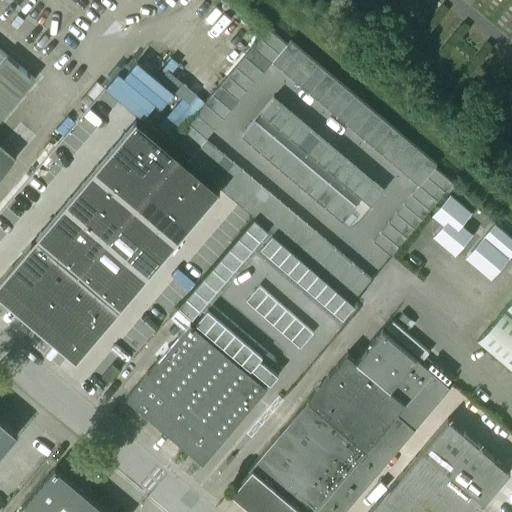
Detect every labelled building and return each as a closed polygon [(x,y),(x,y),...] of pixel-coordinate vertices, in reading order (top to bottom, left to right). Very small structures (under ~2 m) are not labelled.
[(268,28),(260,37),(279,53),(272,61),(281,69),(299,47),(290,40),(286,44),(268,28)] [(260,37),(245,56),(263,71),(272,61),(279,53),(260,37)] [(299,47),(281,69),(290,77),(308,55),(299,47)] [(0,118),(34,78),(0,49),(0,173),(15,156),(0,143),(0,118)] [(308,55),(290,77),(299,84),(317,63),(308,55)] [(245,56),(236,66),(254,82),(263,71),(245,56)] [(317,63),(299,84),(309,92),(327,70),(317,63)] [(236,66),(228,75),(246,91),(254,82),(236,66)] [(327,70),(309,92),(318,100),(336,78),(327,70)] [(228,75),(220,84),(239,100),(246,91),(228,75)] [(336,78),(318,100),(327,107),(345,86),(336,78)] [(220,84),(212,94),(231,109),(239,100),(220,84)] [(345,86),(327,107),(336,115),(354,94),(345,86)] [(212,94),(205,103),(223,118),(231,109),(212,94)] [(354,94),(336,115),(345,123),(363,102),(354,94)] [(273,97),(241,134),(342,219),(350,210),(360,218),(383,190),(273,97)] [(363,102),(345,123),(355,131),(373,109),(363,102)] [(205,103),(196,113),(214,129),(223,118),(205,103)] [(373,109),(355,131),(364,138),(382,117),(373,109)] [(196,113),(180,132),(198,147),(205,139),(214,129),(196,113)] [(382,117),(364,138),(373,146),(391,125),(382,117)] [(136,118),(121,135),(164,171),(178,154),(136,118)] [(391,125),(373,146),(382,154),(400,133),(391,125)] [(180,132),(172,141),(191,157),(187,160),(196,168),(214,146),(205,139),(198,147),(180,132)] [(400,133),(382,154),(391,162),(409,140),(400,133)] [(164,171),(121,135),(107,151),(150,188),(164,171)] [(409,140),(391,162),(401,169),(419,148),(409,140)] [(214,146),(196,168),(205,175),(223,154),(214,146)] [(419,148),(401,169),(410,177),(428,156),(419,148)] [(150,188),(107,151),(93,168),(136,204),(150,188)] [(221,190),(178,154),(164,171),(207,206),(221,190)] [(223,154),(205,175),(214,183),(232,162),(223,154)] [(428,156),(410,177),(419,185),(426,176),(445,191),(452,182),(434,166),(437,163),(428,156)] [(232,162),(214,183),(224,191),(242,169),(232,162)] [(136,204),(93,168),(79,185),(122,221),(136,204)] [(242,169),(224,191),(233,199),(251,177),(242,169)] [(164,171),(150,188),(193,223),(207,206),(164,171)] [(419,185),(411,194),(429,210),(445,191),(426,176),(419,185)] [(251,177),(233,199),(242,206),(260,185),(251,177)] [(122,221),(79,185),(64,202),(108,238),(122,221)] [(260,185),(242,206),(251,214),(269,193),(260,185)] [(150,188),(136,204),(179,240),(193,223),(150,188)] [(269,193),(251,214),(256,218),(261,222),(278,200),(269,193)] [(485,234),(465,217),(470,211),(449,193),(432,213),(443,223),(433,235),(454,252),(469,234),(478,242),(466,257),(490,277),(511,251),(511,238),(494,223),(485,234)] [(411,194),(403,203),(422,219),(429,210),(411,194)] [(278,200),(261,222),(270,230),(288,208),(278,200)] [(108,238),(64,202),(50,218),(94,255),(108,238)] [(403,203),(396,213),(414,228),(422,219),(403,203)] [(136,204),(122,221),(165,257),(179,240),(136,204)] [(288,208),(270,230),(279,237),(297,216),(288,208)] [(396,213),(388,222),(407,237),(414,228),(396,213)] [(297,216),(279,237),(288,245),(306,224),(297,216)] [(254,217),(178,304),(180,306),(193,317),(196,320),(195,321),(259,376),(261,375),(270,382),(278,373),(268,366),(275,358),(211,303),(256,251),(338,321),(354,303),(254,217)] [(94,255),(50,218),(36,235),(37,236),(58,254),(80,272),(94,255)] [(122,221),(108,238),(150,274),(165,257),(122,221)] [(388,222),(380,231),(399,246),(407,237),(388,222)] [(306,224),(288,245),(297,253),(315,231),(306,224)] [(315,231),(297,253),(307,261),(325,239),(315,231)] [(380,231),(373,240),(391,256),(399,246),(380,231)] [(37,236),(0,280),(0,287),(18,302),(58,254),(37,236)] [(108,238),(94,255),(136,291),(150,274),(108,238)] [(325,239),(307,261),(316,268),(334,247),(325,239)] [(334,247),(316,268),(325,276),(343,255),(334,247)] [(39,320),(80,272),(58,254),(18,302),(39,320)] [(101,290),(122,308),(136,291),(94,255),(80,272),(101,290)] [(343,255),(325,276),(334,284),(352,262),(343,255)] [(352,262),(334,284),(343,292),(361,270),(352,262)] [(361,270),(343,292),(353,299),(371,278),(361,270)] [(60,338),(101,290),(80,272),(39,320),(60,338)] [(259,285),(246,300),(255,308),(268,293),(259,285)] [(60,338),(81,356),(122,308),(101,290),(60,338)] [(268,293),(255,308),(264,315),(277,300),(268,293)] [(511,298),(475,342),(511,372),(511,298)] [(277,300),(264,315),(273,323),(286,308),(277,300)] [(286,308),(273,323),(282,331),(295,316),(286,308)] [(295,316),(282,331),(291,339),(304,324),(295,316)] [(145,374),(126,396),(202,461),(221,439),(266,386),(190,321),(145,374)] [(304,324),(291,339),(300,347),(313,332),(304,324)] [(250,470),(231,491),(254,511),(342,511),(414,427),(449,386),(381,329),(355,359),(347,352),(308,398),(248,468),(250,470)] [(112,364),(102,376),(108,381),(118,370),(112,364)] [(0,452),(18,431),(0,416),(0,452)] [(473,511),(509,470),(448,418),(367,511),(473,511)] [(107,511),(80,489),(77,491),(69,483),(70,480),(54,466),(23,503),(26,505),(20,511),(107,511)]
